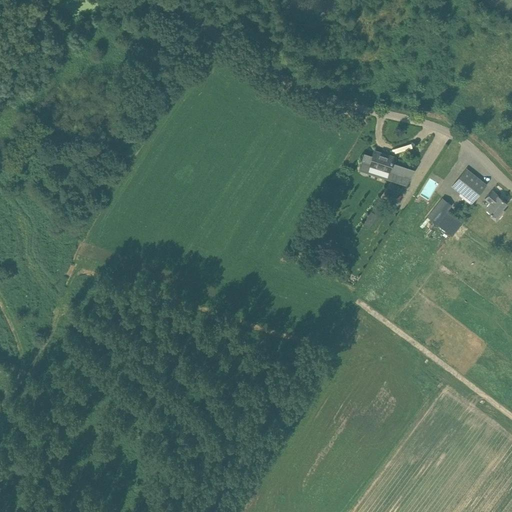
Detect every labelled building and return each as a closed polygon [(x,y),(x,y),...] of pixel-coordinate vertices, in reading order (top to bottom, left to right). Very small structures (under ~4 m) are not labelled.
[(374,151),(372,157),(364,154),(359,170),(407,185),(412,170),(391,163),(393,157),(374,151)] [(486,184),(466,168),(452,186),(472,202),(486,184)] [(500,211),(507,203),(492,190),(485,198),(491,203),(486,209),(492,214),(491,216),(496,220),(503,213),(500,211)] [(464,221),(449,208),(451,205),(442,199),(428,217),(436,224),(452,237),(464,221)] [(332,275),(343,279),(346,269),(335,266),(332,275)]
